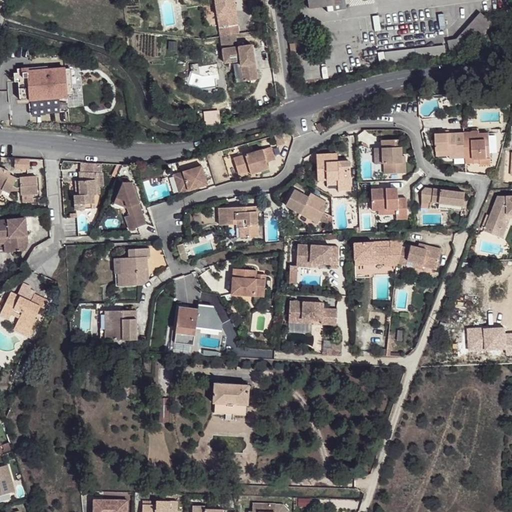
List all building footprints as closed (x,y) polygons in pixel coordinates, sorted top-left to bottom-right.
[(213,0),(222,63),(231,61),(238,60),(242,81),(256,79),(252,49),(247,50),(247,45),(235,46),(234,34),(237,33),(233,6),(230,7),(230,3),(233,3),(232,0),(213,0)] [(480,12),(463,32),(457,39),(448,41),(451,55),(465,52),(473,42),(491,22),(480,12)] [(379,68),(436,63),(436,59),(444,58),(443,44),(377,50),(379,68)] [(238,60),(231,61),(234,82),(242,81),(238,60)] [(190,85),(199,84),(198,63),(189,64),(190,85)] [(65,68),(12,72),(13,80),(16,80),(18,98),(28,98),(67,95),(65,68)] [(67,95),(28,98),(29,113),(68,110),(67,95)] [(465,131),(465,145),(473,144),(473,139),(480,138),(479,132),(480,132),(480,129),(472,129),(472,130),(465,130),(465,131)] [(451,153),(458,153),(458,151),(457,131),(437,131),(437,153),(451,153)] [(457,131),(458,151),(465,151),(465,145),(465,131),(457,131)] [(465,156),(466,160),(474,161),(474,157),(480,157),(491,156),(490,131),(480,132),(479,132),(480,138),(473,139),(473,144),(465,145),(465,151),(465,156)] [(385,172),(406,171),(405,160),(402,160),(401,154),(401,138),(381,138),(381,146),(382,162),(384,161),(385,172)] [(234,156),(239,173),(249,169),(254,168),(255,171),(269,166),(267,160),(275,157),(272,145),(234,156)] [(316,153),(318,178),(327,178),(338,178),(338,182),(339,189),(351,189),(350,163),(338,164),(337,160),(337,152),(316,153)] [(28,159),(13,158),(13,168),(28,169),(28,159)] [(375,173),(383,173),(383,162),(374,163),(375,173)] [(81,163),(81,173),(101,173),(101,164),(81,163)] [(173,173),(179,192),(207,183),(201,165),(173,173)] [(1,166),(0,167),(0,190),(1,191),(3,189),(9,192),(11,190),(13,185),(17,188),(20,187),(20,189),(21,194),(37,193),(36,176),(17,177),(10,174),(11,171),(1,166)] [(74,196),(75,210),(93,209),(93,195),(95,195),(95,187),(99,187),(102,187),(101,173),(81,173),(81,182),(79,182),(78,182),(79,196),(76,196),(74,196)] [(125,214),(129,227),(145,223),(130,181),(122,181),(115,196),(125,199),(127,206),(129,213),(125,214)] [(421,189),(421,206),(428,207),(429,200),(439,201),(462,203),(464,190),(425,186),(421,189)] [(371,188),(372,208),(379,208),(396,207),(396,212),(397,217),(408,217),(407,200),(396,201),(396,196),(395,187),(371,188)] [(295,188),(286,203),(309,216),(311,213),(320,218),(324,210),(329,202),(315,195),(313,198),(309,196),(295,188)] [(33,202),(33,194),(22,195),(23,203),(33,202)] [(125,199),(115,196),(113,201),(127,206),(125,199)] [(511,197),(497,198),(486,225),(499,231),(506,216),(511,215),(511,197)] [(219,207),(221,224),(236,222),(238,222),(237,218),(247,217),(248,224),(244,224),(245,235),(259,235),(257,209),(252,210),(252,207),(247,207),(247,205),(219,207)] [(331,214),(324,210),(320,218),(326,221),(332,221),(331,214)] [(311,213),(309,216),(318,221),(320,218),(311,213)] [(503,233),(509,220),(511,219),(511,215),(506,216),(499,231),(503,233)] [(6,219),(0,219),(0,252),(24,250),(26,244),(26,235),(24,217),(6,219)] [(503,233),(499,231),(486,225),(483,232),(500,239),(503,233)] [(397,261),(401,245),(402,243),(402,238),(372,240),(373,246),(388,245),(388,255),(384,255),(384,260),(384,266),(397,265),(396,261),(397,261)] [(373,246),(372,240),(352,241),(354,258),(373,256),(373,261),(384,260),(384,255),(388,255),(388,245),(373,246)] [(425,242),(424,246),(415,244),(409,243),(408,247),(401,245),(397,261),(405,263),(406,258),(413,259),(421,261),(421,263),(436,267),(440,246),(425,242)] [(297,243),(295,265),(309,266),(309,261),(319,262),(328,262),(328,267),(337,267),(338,245),(297,243)] [(119,271),(120,283),(140,282),(143,280),(142,267),(146,266),(145,255),(148,255),(147,246),(127,248),(127,255),(118,256),(119,271)] [(258,271),(235,268),(231,295),(253,297),(254,288),(265,289),(266,281),(258,280),(258,274),(258,271)] [(286,287),(298,288),(299,273),(287,272),(286,287)] [(254,288),(253,297),(264,298),(265,289),(254,288)] [(10,291),(2,309),(19,317),(16,322),(33,330),(38,319),(35,317),(37,312),(40,305),(43,307),(47,299),(34,293),(31,300),(10,291)] [(286,302),(284,323),(298,324),(298,319),(308,320),(317,320),(317,325),(340,326),(341,311),(326,310),(327,304),(286,302)] [(173,341),(187,343),(188,332),(194,333),(197,308),(178,306),(175,327),(173,341)] [(2,309),(0,313),(0,314),(16,322),(19,317),(2,309)] [(105,329),(106,340),(137,338),(135,309),(107,310),(108,319),(111,319),(111,329),(105,329)] [(100,310),(101,340),(106,340),(105,329),(111,329),(111,319),(108,319),(107,310),(100,310)] [(13,328),(30,336),(33,330),(16,322),(13,328)] [(341,353),(341,340),(324,340),(324,353),(341,353)] [(249,383),(213,381),(213,402),(215,402),(246,404),(248,404),(249,383)] [(288,395),(278,397),(281,409),(290,406),(288,395)] [(246,404),(215,402),(214,412),(226,413),(233,414),(246,413),(246,404)] [(6,463),(0,464),(0,493),(14,490),(6,463)] [(129,511),(130,501),(96,500),(95,511),(129,511)] [(144,505),(143,511),(178,511),(179,501),(157,501),(157,505),(144,505)] [(252,509),(248,509),(247,511),(274,511),(274,506),(274,503),(252,503),(252,509)] [(300,504),(297,503),(296,511),(303,511),(307,511),(307,507),(300,507),(300,504)]
